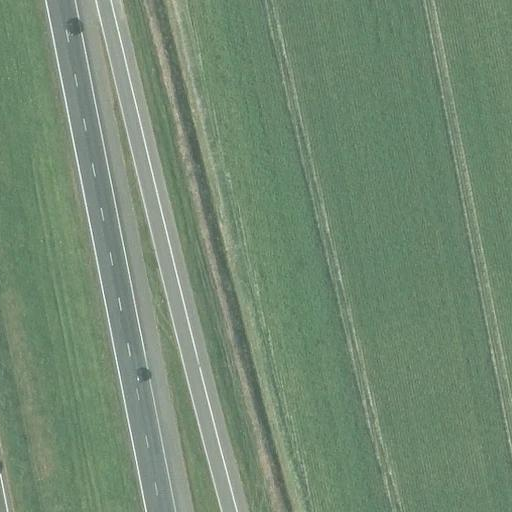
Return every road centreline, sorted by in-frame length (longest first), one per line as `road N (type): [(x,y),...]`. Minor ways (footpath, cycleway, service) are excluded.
road 1 (motorway): [(227,511),(102,0)]
road 2 (motorway): [(160,511),(60,0)]
